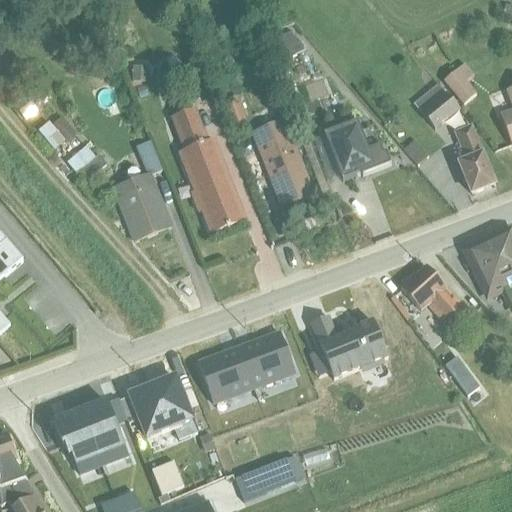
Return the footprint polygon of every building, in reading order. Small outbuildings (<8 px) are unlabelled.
[(444,86),(467,107),(480,93),(470,84),(476,78),(463,65),(444,86)] [(149,67),(133,67),(133,84),(149,83),(149,67)] [(441,84),(414,108),(435,132),(450,118),(464,134),(476,124),(441,84)] [(509,145),(511,143),(511,93),(506,95),(511,111),(511,116),(500,121),(509,145)] [(224,103),(234,131),(249,125),(238,98),(224,103)] [(172,154),(204,237),(244,222),(214,143),(205,147),(193,117),(167,127),(177,152),(172,154)] [(54,125),(68,144),(77,137),(63,118),(54,125)] [(55,155),(68,145),(51,123),(38,134),(55,155)] [(329,136),(350,183),(384,168),(387,173),(401,166),(390,143),(372,151),(359,123),(329,136)] [(282,206),(315,194),(290,129),(258,142),(282,206)] [(460,174),(469,197),(502,184),(484,137),(463,146),(472,169),(460,174)] [(415,142),(404,151),(419,167),(429,158),(415,142)] [(152,144),(138,148),(147,176),(160,171),(152,144)] [(67,164),(78,176),(98,160),(87,147),(67,164)] [(129,238),(168,227),(154,180),(115,191),(129,238)] [(511,228),(461,252),(486,304),(502,297),(510,314),(511,313),(511,306),(505,292),(491,298),(472,258),(510,240),(511,244),(511,228)] [(511,244),(510,240),(472,258),(491,298),(505,292),(511,306),(511,244)] [(427,270),(402,293),(422,316),(430,309),(449,331),(467,314),(427,270)] [(396,299),(391,303),(410,326),(414,323),(396,299)] [(329,321),(312,328),(323,355),(331,375),(335,386),(388,364),(382,348),(388,346),(383,334),(378,336),(374,326),(353,334),(354,337),(338,344),(329,321)] [(281,337),(240,353),(255,392),(296,377),(281,337)] [(240,353),(199,368),(214,408),(255,392),(240,353)] [(323,355),(311,360),(319,380),(331,375),(323,355)] [(458,363),(446,371),(467,400),(478,392),(458,363)] [(173,431),(179,446),(198,439),(176,382),(131,399),(147,441),(173,431)] [(108,406),(82,416),(100,461),(126,451),(108,406)] [(82,416),(54,427),(64,451),(66,450),(70,461),(73,460),(77,470),(100,461),(82,416)] [(0,441),(0,474),(20,468),(11,438),(0,441)] [(286,461),(235,482),(244,506),(266,498),(265,496),(296,484),(296,485),(303,483),(295,460),(287,463),(286,461)] [(7,489),(9,499),(31,495),(29,484),(7,489)] [(141,511),(135,496),(116,503),(119,511),(141,511)] [(37,511),(29,498),(8,510),(9,511),(37,511)] [(119,511),(116,503),(101,509),(102,511),(119,511)]
